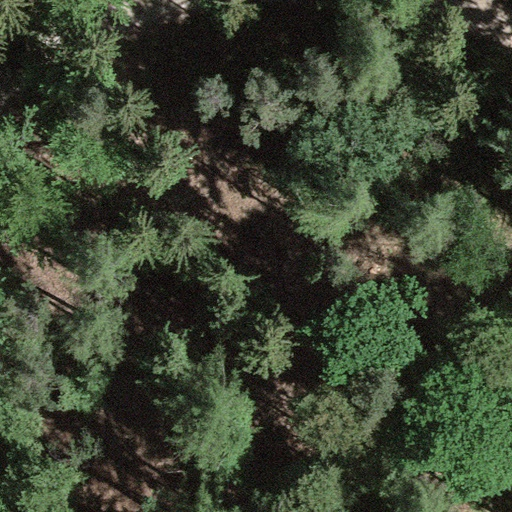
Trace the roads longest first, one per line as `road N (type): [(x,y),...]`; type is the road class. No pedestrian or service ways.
road 1 (track): [(179,0),(0,96)]
road 2 (track): [(511,35),(450,11),(333,0)]
